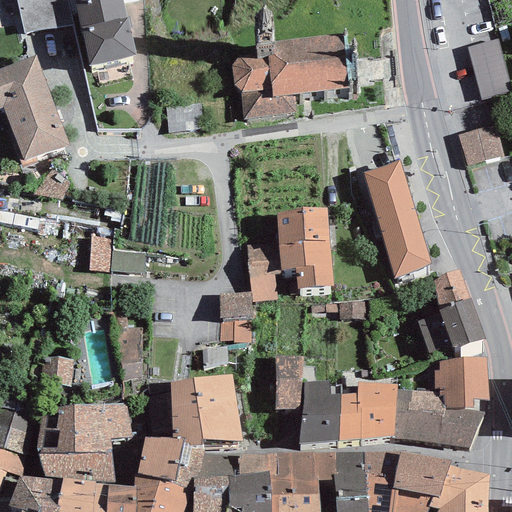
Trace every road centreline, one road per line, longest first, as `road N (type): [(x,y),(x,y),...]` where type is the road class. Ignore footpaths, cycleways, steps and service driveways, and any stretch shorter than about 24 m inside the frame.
road 1 (tertiary): [(422,107),(502,363)]
road 2 (residential): [(422,107),(212,143)]
road 3 (tertiary): [(502,363),(502,511)]
